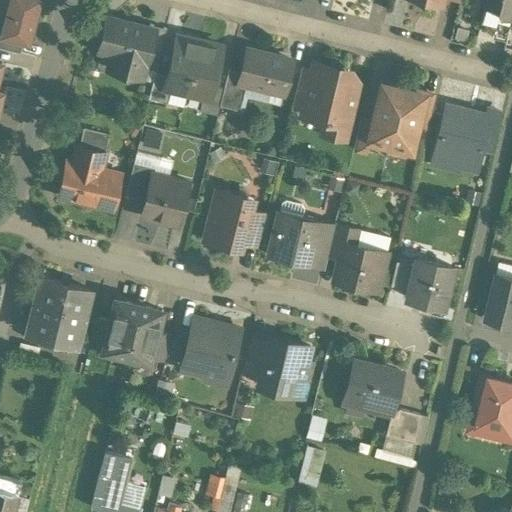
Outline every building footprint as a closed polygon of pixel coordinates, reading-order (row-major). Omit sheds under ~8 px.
[(38,0),(36,0),(10,0),(1,34),(1,35),(19,40),(27,42),(38,0)] [(511,0),(486,0),(485,7),(498,10),(497,15),(510,18),(511,18),(511,0)] [(485,7),(479,30),(492,34),(497,15),(498,10),(485,7)] [(510,18),(497,15),(492,34),(491,39),(504,42),(510,18)] [(149,29),(108,19),(100,52),(116,56),(113,67),(142,74),(144,68),(153,30),(149,29)] [(153,30),(144,68),(155,71),(165,29),(150,25),(149,29),(153,30)] [(1,34),(0,33),(0,49),(15,53),(19,40),(1,35),(1,34)] [(198,41),(177,36),(167,75),(164,88),(171,90),(186,94),(198,41)] [(198,41),(186,94),(202,98),(208,99),(211,86),(221,47),(198,41)] [(291,59),(247,48),(241,72),(238,82),(246,84),(283,93),(291,59)] [(352,80),(332,75),(327,66),(314,63),(312,72),(300,69),(291,103),(304,106),(303,111),(326,117),(322,132),(344,137),(356,87),(352,80)] [(241,72),(228,69),(223,89),(219,106),(239,111),(246,84),(238,82),(241,72)] [(167,75),(155,72),(148,100),(167,104),(171,90),(164,88),(167,75)] [(402,88),(381,83),(371,122),(367,140),(368,140),(388,145),(402,88)] [(211,86),(208,99),(202,98),(199,112),(216,116),(219,106),(223,89),(211,86)] [(423,94),(402,88),(388,145),(410,150),(416,123),(423,94)] [(435,97),(423,94),(416,123),(428,126),(435,97)] [(487,115),(445,105),(433,154),(459,161),(457,166),(475,170),(477,165),(481,164),(483,156),(480,152),(482,145),(489,116),(487,115)] [(489,116),(482,145),(493,147),(501,112),(488,109),(487,115),(489,116)] [(371,122),(360,119),(353,148),(365,151),(368,140),(367,140),(371,122)] [(108,134),(83,128),(78,147),(103,154),(108,134)] [(118,175),(90,168),(92,160),(101,162),(103,154),(78,147),(75,147),(71,163),(66,162),(58,196),(109,209),(118,175)] [(154,168),(133,163),(125,196),(144,201),(148,182),(150,182),(152,174),(154,168)] [(188,182),(152,174),(150,182),(148,182),(144,201),(140,217),(177,226),(188,182)] [(246,197),(223,191),(218,211),(215,213),(208,211),(204,226),(206,230),(209,231),(206,241),(223,246),(225,237),(244,242),(252,209),(243,207),(246,197)] [(265,213),(252,209),(244,242),(257,245),(265,213)] [(322,220),(279,210),(268,256),(311,266),(317,241),(322,220)] [(334,223),(322,220),(317,241),(329,244),(334,223)] [(348,227),(334,223),(329,244),(326,255),(338,258),(343,241),(344,242),(348,227)] [(329,244),(317,241),(311,266),(323,269),(326,255),(329,244)] [(344,242),(343,241),(338,258),(333,280),(336,281),(337,276),(352,280),(351,284),(376,290),(385,252),(344,242)] [(451,266),(415,258),(413,265),(407,290),(405,298),(442,307),(451,266)] [(413,265),(395,260),(389,285),(407,290),(413,265)] [(295,266),(293,279),(312,282),(315,269),(295,266)] [(511,277),(497,273),(486,318),(511,324),(511,277)] [(90,291),(40,279),(27,335),(77,347),(90,291)] [(138,304),(113,298),(108,319),(102,345),(106,352),(125,357),(138,304)] [(163,310),(138,304),(125,357),(144,362),(151,357),(157,331),(163,310)] [(108,319),(95,316),(89,342),(102,345),(108,319)] [(239,335),(208,327),(210,321),(194,317),(190,331),(183,357),(208,364),(204,379),(226,385),(239,335)] [(190,331),(177,328),(170,354),(183,357),(190,331)] [(170,335),(157,331),(151,357),(164,361),(170,335)] [(309,346),(271,336),(270,342),(255,338),(246,372),(269,378),(271,381),(269,388),(290,394),(294,378),(306,380),(310,362),(306,361),(309,346)] [(38,347),(20,343),(17,355),(36,360),(38,347)] [(401,372),(357,361),(348,398),(365,402),(363,408),(379,412),(381,406),(392,409),(401,372)] [(504,380),(482,375),(477,393),(485,395),(478,424),(511,432),(511,431),(511,382),(509,382),(508,384),(503,382),(504,380)] [(251,407),(234,402),(230,416),(248,421),(251,407)] [(398,408),(396,416),(390,414),(385,436),(415,443),(422,415),(398,408)] [(324,419),(310,416),(305,437),(319,441),(324,419)] [(304,448),(296,483),(315,488),(323,452),(304,448)] [(129,458),(104,452),(90,508),(106,511),(136,511),(137,508),(118,504),(129,458)] [(13,511),(22,482),(0,475),(0,508),(11,511),(13,511)] [(169,496),(173,477),(163,475),(159,493),(169,496)] [(208,490),(220,493),(224,478),(212,475),(208,490)] [(442,480),(437,496),(458,500),(461,484),(442,480)] [(178,511),(180,507),(168,503),(166,510),(155,507),(153,511),(178,511)]
